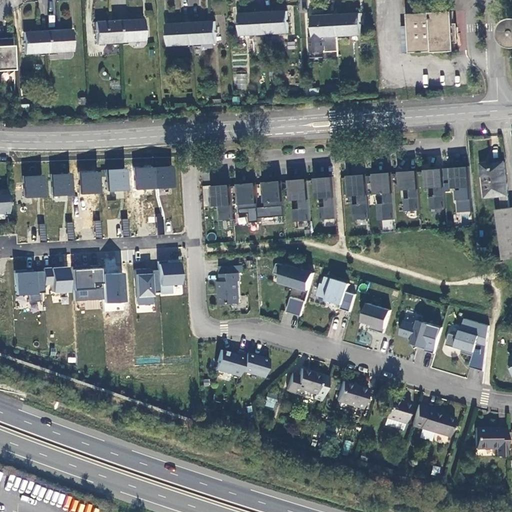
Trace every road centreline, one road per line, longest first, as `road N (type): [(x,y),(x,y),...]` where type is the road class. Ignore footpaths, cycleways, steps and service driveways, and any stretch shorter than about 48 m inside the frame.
road 1 (residential): [(193,236),(204,326),(308,343),(511,403)]
road 2 (trunk): [(290,511),(0,412)]
road 3 (residential): [(459,113),(461,137),(449,147),(188,164)]
road 4 (secondary): [(459,113),(185,134)]
road 5 (trunk): [(0,438),(209,511)]
road 6 (residential): [(0,251),(193,236)]
road 7 (secondary): [(185,134),(0,140)]
